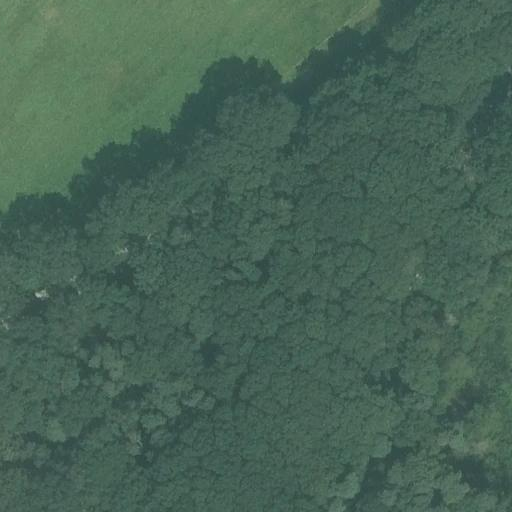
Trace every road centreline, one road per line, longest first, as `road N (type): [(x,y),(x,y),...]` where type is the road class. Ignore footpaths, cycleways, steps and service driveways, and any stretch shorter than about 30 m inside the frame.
road 1 (track): [(446,0),(205,207),(0,316)]
road 2 (tertiary): [(284,511),(511,79)]
